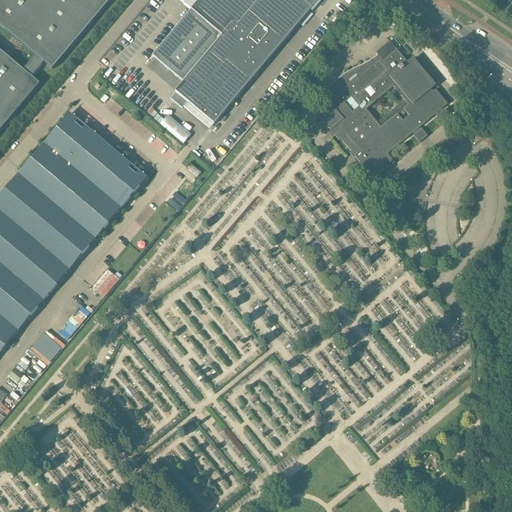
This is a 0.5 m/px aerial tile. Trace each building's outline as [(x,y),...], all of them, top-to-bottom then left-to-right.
[(0,0),(0,132),(40,85),(32,78),(44,63),(53,70),(111,0),(0,0)] [(178,0),(190,10),(152,55),(184,82),(223,36),(251,0),(178,0)] [(320,0),(319,0),(251,0),(223,36),(184,82),(176,92),(177,93),(172,98),(183,108),(188,102),(215,125),(320,0)] [(413,134),(414,136),(420,144),(423,141),(428,137),(422,130),(421,130),(420,129),(448,105),(436,91),(433,93),(430,89),(432,87),(413,63),(409,66),(390,43),(376,54),(380,58),(382,61),(380,63),(382,65),(378,68),(372,61),(364,65),(358,68),(353,71),(348,74),(342,78),(338,81),(334,86),(330,90),(325,95),(335,106),(333,108),(332,107),(319,117),(339,141),(340,140),(344,144),(352,153),(353,153),(356,157),(355,157),(374,180),(380,178),(391,169),(394,162),(388,155),(413,134)] [(45,144),(122,209),(148,178),(71,113),(45,144)] [(161,125),(183,144),(191,135),(169,116),(161,125)] [(45,144),(19,175),(96,240),(122,209),(45,144)] [(96,240),(19,175),(0,197),(0,212),(71,271),(96,240)] [(0,212),(0,264),(45,302),(71,271),(0,212)] [(45,302),(0,264),(0,317),(19,333),(45,302)] [(104,299),(119,280),(108,270),(92,289),(104,299)] [(61,316),(67,310),(59,304),(47,319),(62,332),(69,323),(61,316)] [(88,316),(79,308),(68,321),(78,329),(88,316)] [(0,317),(0,355),(19,333),(0,317)] [(65,345),(68,341),(52,326),(49,329),(65,345)] [(47,331),(30,351),(48,366),(65,346),(47,331)] [(21,361),(18,365),(37,378),(40,374),(21,361)]
